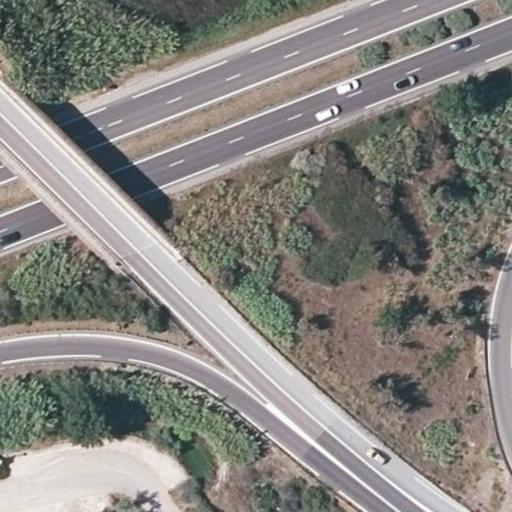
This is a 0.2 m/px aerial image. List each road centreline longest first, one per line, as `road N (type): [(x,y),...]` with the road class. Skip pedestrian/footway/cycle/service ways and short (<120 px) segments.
road 1 (trunk): [(0,232),(511,35)]
road 2 (trunk): [(0,117),(267,374),(389,479)]
road 3 (trunk): [(425,0),(0,168)]
road 4 (trunk): [(0,352),(98,344),(179,360),(224,385),(387,511)]
road 5 (trunk): [(511,438),(500,385),(501,323),(511,284)]
